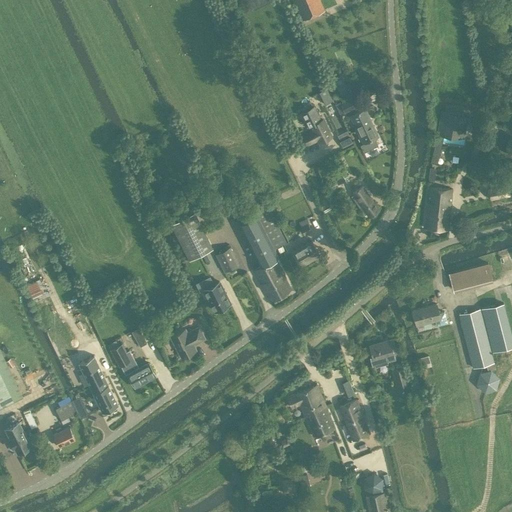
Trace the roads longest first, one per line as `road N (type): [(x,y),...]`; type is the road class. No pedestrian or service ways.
road 1 (unclassified): [(0,502),(97,449),(315,289),(384,223),(401,154),(390,0)]
road 2 (residential): [(511,225),(446,242),(408,263),(95,511)]
road 3 (track): [(511,373),(492,407),(488,482),(475,511)]
